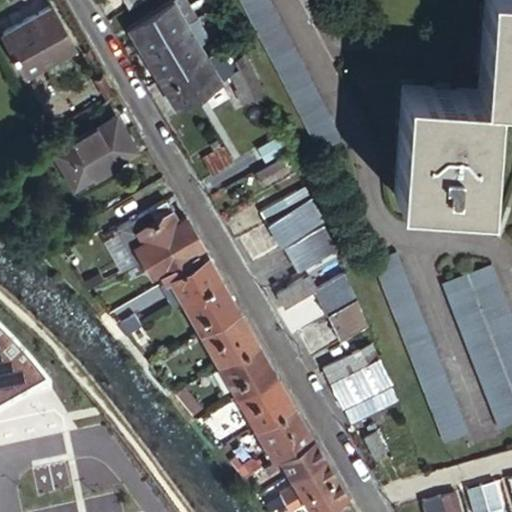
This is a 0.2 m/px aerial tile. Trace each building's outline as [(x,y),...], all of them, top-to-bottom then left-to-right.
[(25,0),(0,14),(0,19),(21,57),(67,31),(49,0),(25,0)] [(114,0),(121,10),(138,0),(114,0)] [(174,0),(129,26),(136,39),(183,12),(175,0),(174,0)] [(243,0),(327,165),(350,154),(271,0),(243,0)] [(511,88),(511,0),(484,0),(480,87),(498,88),(511,88)] [(183,12),(136,39),(143,52),(168,37),(190,24),(183,12)] [(209,56),(190,24),(168,37),(184,64),(177,68),(183,78),(212,61),(209,56)] [(168,37),(143,52),(159,78),(177,68),(184,64),(168,37)] [(183,78),(195,98),(224,82),(223,80),(235,73),(221,49),(209,56),(212,61),(183,78)] [(237,107),(247,102),(259,97),(244,58),(233,61),(238,73),(230,76),(236,92),(232,94),(237,107)] [(176,109),(195,98),(183,78),(177,68),(159,78),(176,109)] [(498,88),(480,87),(401,82),(394,193),(492,199),(498,88)] [(259,97),(247,102),(251,113),(264,108),(259,97)] [(55,151),(76,187),(138,151),(117,115),(55,151)] [(258,148),(263,158),(283,147),(278,136),(258,148)] [(205,159),(211,171),(228,162),(221,150),(205,159)] [(262,169),(269,181),(292,168),(285,156),(262,169)] [(280,196),(287,208),(305,198),(298,186),(280,196)] [(258,209),(266,221),(287,208),(280,196),(258,209)] [(287,208),(266,221),(281,247),(320,223),(308,196),(305,198),(287,208)] [(163,201),(148,210),(168,245),(195,230),(190,222),(183,225),(173,207),(168,210),(163,201)] [(168,245),(148,210),(130,221),(146,249),(140,252),(144,259),(168,245)] [(284,247),(298,270),(333,250),(321,225),(284,247)] [(195,230),(168,245),(183,270),(209,255),(207,251),(200,255),(191,240),(198,236),(195,230)] [(144,259),(131,266),(135,272),(153,261),(163,279),(168,275),(169,277),(183,270),(168,245),(144,259)] [(372,257),(441,441),(466,432),(396,248),(372,257)] [(183,270),(169,277),(184,302),(223,279),(209,255),(183,270)] [(439,281),(494,428),(511,420),(511,319),(490,261),(439,281)] [(273,293),(282,308),(311,290),(315,288),(307,273),(273,293)] [(311,290),(325,313),(353,296),(340,273),(315,288),(311,290)] [(223,279),(184,302),(200,330),(240,308),(223,279)] [(325,313),(340,338),(364,323),(353,296),(325,313)] [(112,316),(127,334),(142,326),(127,308),(112,316)] [(240,308),(200,330),(220,364),(259,342),(240,308)] [(137,333),(144,345),(153,339),(147,327),(137,333)] [(0,511),(0,383),(41,377),(6,335),(0,329),(0,511)] [(220,364),(238,396),(278,374),(259,342),(220,364)] [(322,372),(330,386),(363,366),(355,352),(322,372)] [(343,409),(388,382),(374,360),(363,366),(330,386),(343,409)] [(238,396),(256,427),(296,405),(278,374),(238,396)] [(0,418),(41,377),(0,383),(0,418)] [(355,424),(396,400),(390,387),(347,412),(355,424)] [(274,457),(314,435),(296,405),(256,427),(274,457)] [(375,432),(363,439),(374,459),(386,451),(375,432)] [(284,465),(290,475),(325,454),(314,435),(274,457),(263,464),(269,474),(284,465)] [(280,491),(287,501),(335,473),(325,454),(290,475),(294,482),(280,491)] [(311,511),(346,492),(335,473),(287,501),(291,508),(304,499),(311,511)] [(496,479),(479,484),(480,485),(486,507),(502,503),(496,479)] [(473,511),(486,507),(480,485),(467,489),(473,511)] [(460,511),(454,490),(439,494),(443,511),(460,511)] [(443,511),(439,494),(422,499),(425,511),(443,511)]
